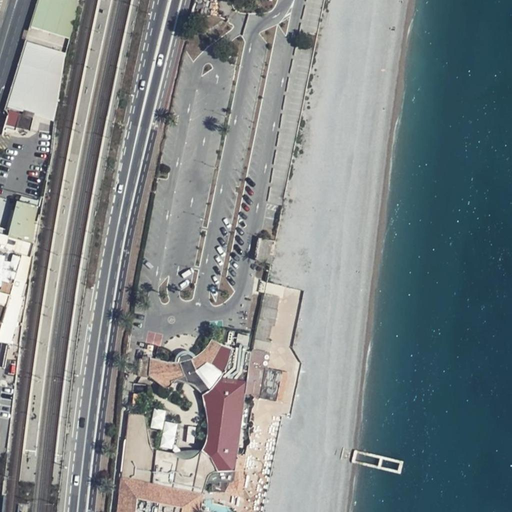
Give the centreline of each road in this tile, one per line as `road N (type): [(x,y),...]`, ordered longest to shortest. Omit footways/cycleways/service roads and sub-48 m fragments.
road 1 (primary): [(77,511),(128,170)]
road 2 (primary): [(128,170),(175,0)]
road 3 (primary): [(162,0),(128,170)]
